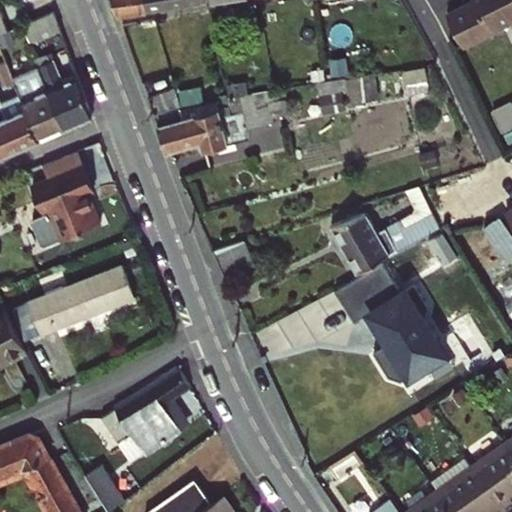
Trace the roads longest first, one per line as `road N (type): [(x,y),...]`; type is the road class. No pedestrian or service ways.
road 1 (tertiary): [(212,332),(86,0)]
road 2 (residential): [(0,428),(212,332)]
road 3 (tertiary): [(308,511),(252,423),(212,332)]
